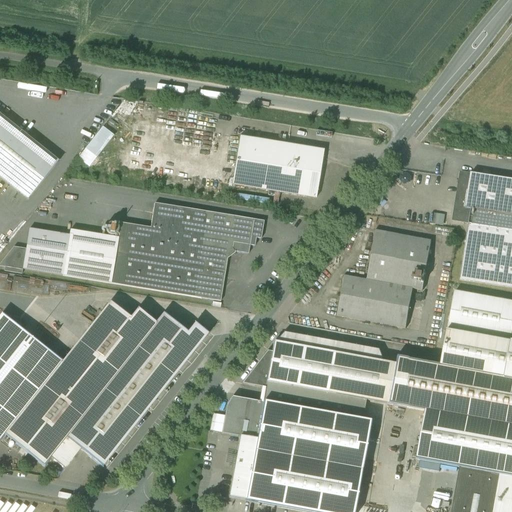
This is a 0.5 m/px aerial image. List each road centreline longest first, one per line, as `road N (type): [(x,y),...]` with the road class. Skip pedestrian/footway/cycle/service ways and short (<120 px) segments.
road 1 (residential): [(117,503),(413,124)]
road 2 (residential): [(413,124),(0,55)]
road 3 (tertiary): [(413,124),(511,0)]
